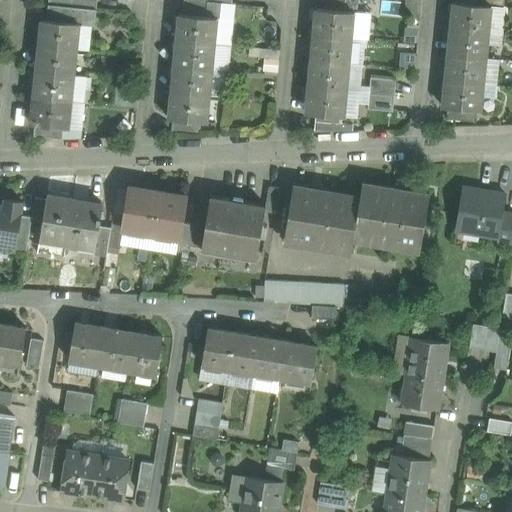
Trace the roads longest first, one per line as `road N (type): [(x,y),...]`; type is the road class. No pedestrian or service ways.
road 1 (residential): [(58,303),(25,511)]
road 2 (residential): [(153,511),(183,307)]
road 3 (residential): [(3,160),(17,10)]
road 4 (residential): [(142,153),(151,38),(145,8)]
road 5 (residential): [(414,144),(425,26),(419,0)]
road 6 (residential): [(277,150),(284,6)]
road 7 (residential): [(142,153),(3,160)]
road 8 (residential): [(414,144),(277,150)]
road 9 (residential): [(277,150),(142,153)]
road 10 (residential): [(183,307),(58,303)]
